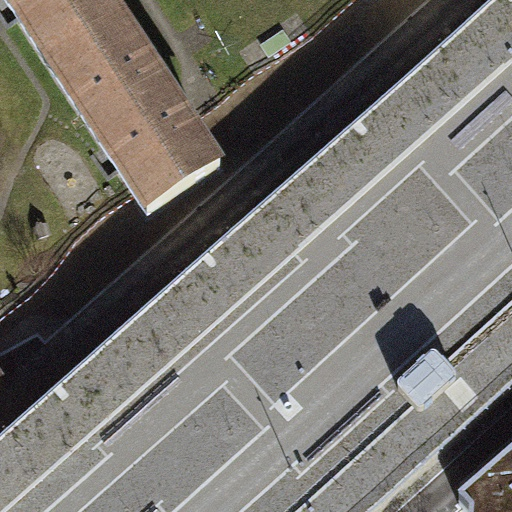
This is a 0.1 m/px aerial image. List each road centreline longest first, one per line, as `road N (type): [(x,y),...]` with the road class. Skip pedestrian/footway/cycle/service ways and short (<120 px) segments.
road 1 (motorway): [(511,97),(52,511)]
road 2 (motorway): [(257,511),(511,280)]
